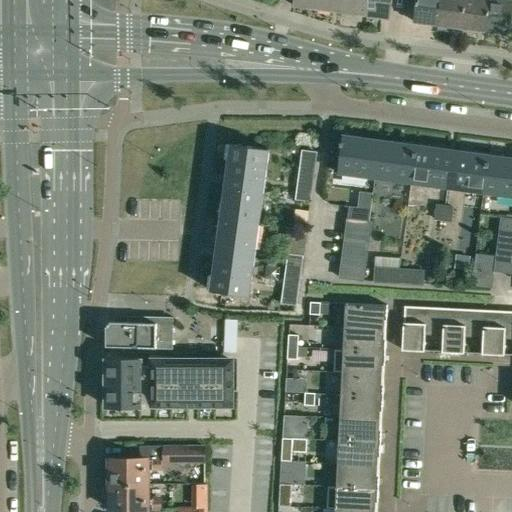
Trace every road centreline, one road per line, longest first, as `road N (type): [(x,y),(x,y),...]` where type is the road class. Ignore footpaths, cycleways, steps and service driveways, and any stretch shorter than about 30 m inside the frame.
road 1 (secondary): [(13,76),(25,368)]
road 2 (secondary): [(319,59),(198,38),(64,29)]
road 3 (secondary): [(54,432),(65,199)]
road 4 (secondary): [(107,76),(324,77)]
road 5 (residential): [(324,77),(329,104),(511,128)]
road 6 (secondary): [(25,368),(31,511)]
road 7 (secondary): [(65,199),(107,76)]
road 8 (secondary): [(65,199),(65,76)]
